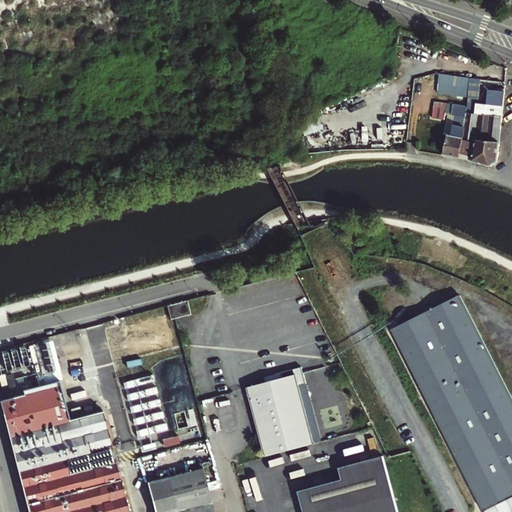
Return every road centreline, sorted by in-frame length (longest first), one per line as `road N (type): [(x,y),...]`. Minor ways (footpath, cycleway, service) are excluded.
road 1 (unclassified): [(215,292),(190,278),(0,327)]
road 2 (primary): [(386,0),(511,53)]
